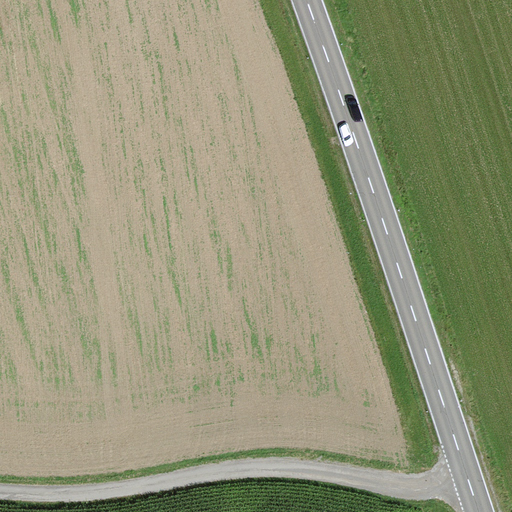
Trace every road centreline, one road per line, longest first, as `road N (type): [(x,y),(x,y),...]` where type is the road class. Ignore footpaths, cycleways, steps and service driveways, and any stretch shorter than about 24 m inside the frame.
road 1 (secondary): [(304,0),(475,511)]
road 2 (track): [(463,479),(227,468),(96,492),(0,493)]
